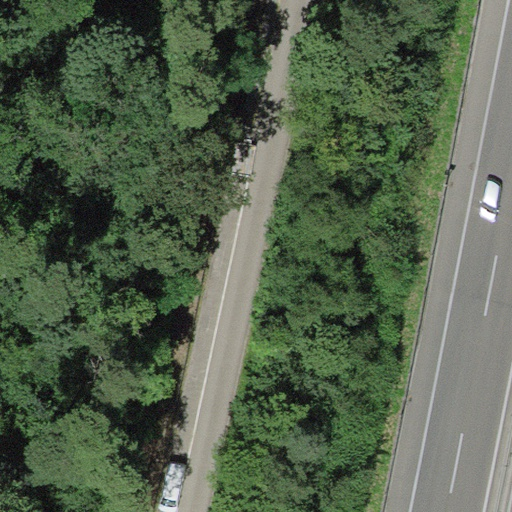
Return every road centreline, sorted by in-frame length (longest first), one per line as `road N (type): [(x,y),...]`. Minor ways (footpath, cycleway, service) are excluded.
road 1 (unclassified): [(285,0),(171,511)]
road 2 (motorway): [(511,176),(446,511)]
